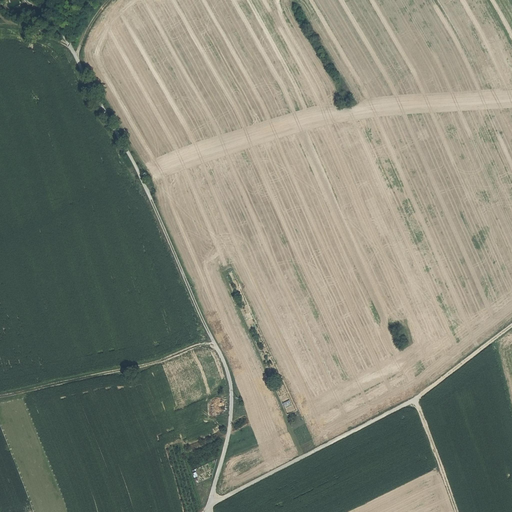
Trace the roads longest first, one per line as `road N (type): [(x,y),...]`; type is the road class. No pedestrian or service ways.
road 1 (track): [(211,502),(415,399)]
road 2 (track): [(0,396),(216,345)]
road 3 (track): [(415,399),(511,325)]
road 4 (track): [(457,511),(415,399)]
